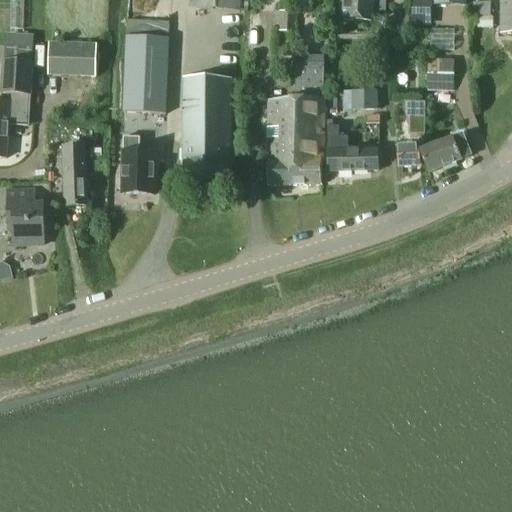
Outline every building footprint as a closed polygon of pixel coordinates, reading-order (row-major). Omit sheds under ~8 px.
[(239,12),(239,0),(190,0),(190,9),(239,12)] [(342,0),(341,21),(372,23),(384,23),(386,0),(384,0),(342,0)] [(511,0),(490,0),(501,1),(501,36),(511,36),(511,0)] [(490,17),(491,4),(473,4),(473,17),(490,17)] [(295,34),(296,14),(280,13),(279,33),(295,34)] [(398,20),(387,26),(392,34),(403,27),(398,20)] [(126,48),(124,118),(165,119),(167,49),(169,23),(127,21),(126,48)] [(10,95),(9,105),(0,104),(0,159),(6,160),(8,126),(27,127),(29,96),(31,64),(33,37),(30,37),(6,35),(4,63),(3,63),(2,95),(10,95)] [(48,45),(47,78),(96,81),(96,48),(48,45)] [(453,91),(454,63),(427,62),(427,90),(453,91)] [(268,187),(289,187),(322,187),(323,101),(323,67),(295,67),(295,102),(268,102),(268,187)] [(228,153),(229,80),(223,80),(218,80),(184,80),(182,188),(227,189),(228,153)] [(351,94),(342,94),(343,112),(351,112),(377,112),(376,93),(351,94)] [(409,137),(425,137),(426,104),(405,104),(405,115),(408,126),(409,137)] [(377,172),(377,153),(345,152),(346,139),(338,139),(338,128),(331,128),(331,123),(327,123),(326,153),(327,173),(377,172)] [(428,175),(461,162),(471,158),(462,137),(420,155),(428,175)] [(121,152),(120,196),(122,196),(155,197),(156,155),(139,155),(139,142),(123,142),(123,152),(121,152)] [(398,170),(420,168),(418,147),(412,148),(412,150),(397,151),(398,170)] [(64,207),(87,207),(85,149),(63,149),(64,207)] [(13,247),(43,247),(42,207),(34,207),(34,193),(8,193),(8,226),(13,226),(13,247)]
